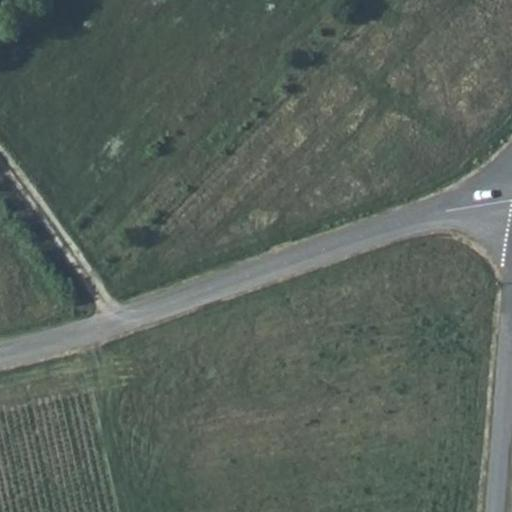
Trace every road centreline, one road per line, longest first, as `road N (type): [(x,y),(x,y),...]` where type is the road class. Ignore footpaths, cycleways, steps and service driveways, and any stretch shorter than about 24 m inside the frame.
road 1 (residential): [(511,201),(439,209),(120,324),(0,353)]
road 2 (residential): [(511,322),(497,511)]
